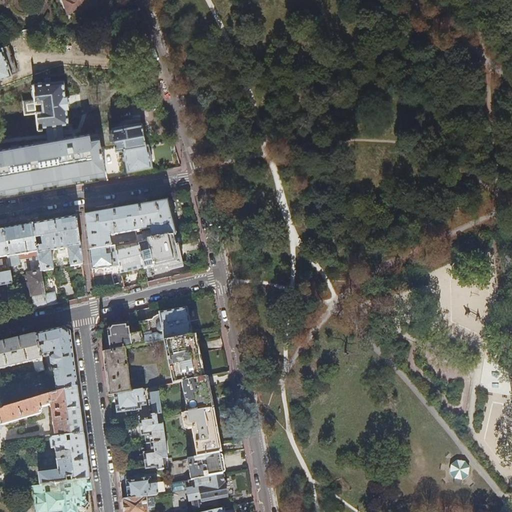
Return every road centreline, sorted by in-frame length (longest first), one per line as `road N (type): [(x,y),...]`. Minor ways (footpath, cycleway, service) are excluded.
road 1 (residential): [(222,277),(266,511)]
road 2 (residential): [(81,310),(108,511)]
road 3 (residential): [(0,211),(196,177)]
road 4 (residential): [(141,0),(196,177)]
road 5 (residential): [(222,277),(81,310)]
road 6 (track): [(511,84),(408,0)]
